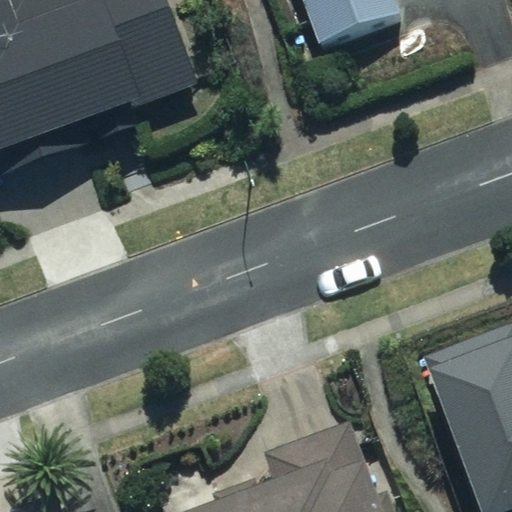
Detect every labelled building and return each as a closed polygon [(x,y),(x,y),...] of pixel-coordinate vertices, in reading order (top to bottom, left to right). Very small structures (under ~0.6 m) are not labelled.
[(0,0),(0,144),(6,162),(206,90),(173,0),(0,0)] [(308,0),(328,51),(409,21),(401,0),(308,0)] [(511,511),(511,328),(429,361),(488,511),(511,511)] [(273,458),(285,490),(223,511),(392,511),(374,461),(370,462),(358,428),(273,458)] [(71,511),(66,499),(28,511),(71,511)]
